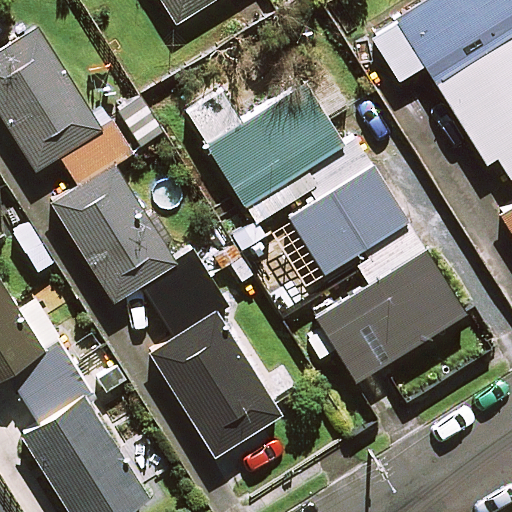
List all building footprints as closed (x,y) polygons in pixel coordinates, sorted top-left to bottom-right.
[(202,0),(161,0),(173,19),(202,0)] [(511,26),(511,0),(414,0),(367,29),(396,76),(422,60),(481,157),(493,150),(511,180),(511,199),(497,209),(511,233),(511,38),(507,29),(511,26)] [(94,123),(33,26),(0,46),(0,114),(32,166),(57,150),(75,180),(47,198),(109,297),(137,279),(171,334),(147,349),(211,451),(278,408),(214,307),(224,300),(189,244),(173,255),(113,159),(131,148),(110,114),(94,123)] [(341,142),(301,79),(241,117),(221,85),(184,109),(252,217),(278,201),(320,268),(348,251),(365,278),(311,311),(352,376),(460,307),(351,136),(341,142)] [(0,368),(4,366),(36,418),(18,429),(69,511),(111,511),(144,492),(76,382),(82,378),(29,293),(12,304),(0,285),(0,368)]
